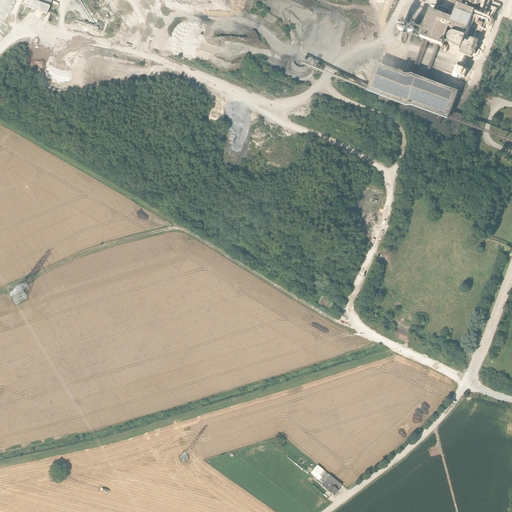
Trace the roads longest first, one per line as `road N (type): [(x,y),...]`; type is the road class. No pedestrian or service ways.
road 1 (unclassified): [(470,386),(370,332),(350,310),(386,216),(387,173),(343,145),(269,116)]
road 2 (unclassified): [(470,386),(325,511)]
